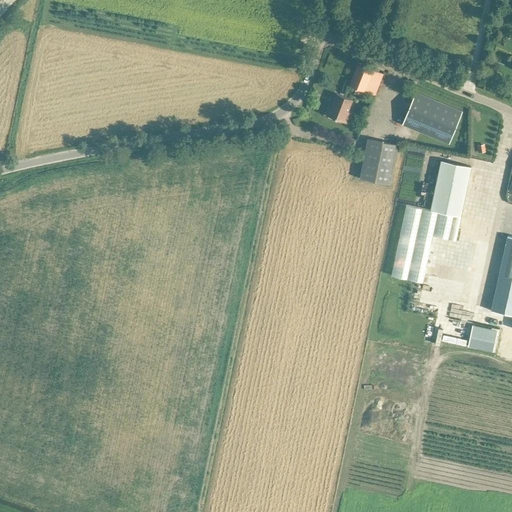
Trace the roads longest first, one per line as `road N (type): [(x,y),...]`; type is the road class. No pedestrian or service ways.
road 1 (unclassified): [(0,173),(273,117),(295,103),(310,78),(322,32)]
road 2 (unclassified): [(511,108),(322,32)]
